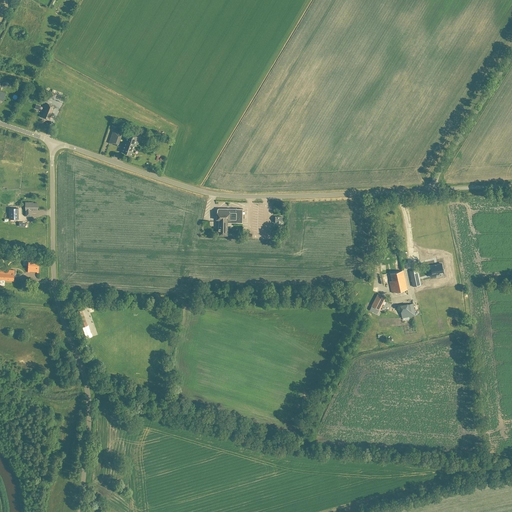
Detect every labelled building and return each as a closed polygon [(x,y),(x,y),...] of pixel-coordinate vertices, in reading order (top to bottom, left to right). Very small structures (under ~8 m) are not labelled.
[(59,101),(61,96),(56,94),(57,91),(52,90),(51,92),(46,90),(44,96),(59,101)] [(49,120),(55,106),(47,103),(42,117),(49,120)] [(113,131),(112,134),(109,143),(117,146),(121,134),(113,131)] [(134,146),(136,147),(139,137),(126,133),(123,141),(128,143),(127,145),(129,146),(130,144),(134,146)] [(131,155),(134,146),(130,144),(129,146),(127,145),(128,143),(123,141),(123,144),(124,144),(122,152),(131,155)] [(31,210),(37,210),(37,204),(31,204),(30,203),(25,203),(25,210),(26,210),(26,217),(31,216),(31,210)] [(9,209),(9,219),(18,219),(18,209),(9,209)] [(227,235),(227,225),(227,223),(227,209),(218,209),(218,210),(217,210),(217,213),(217,212),(216,212),(216,213),(216,219),(216,220),(217,220),(219,220),(219,222),(218,236),(227,236),(227,235)] [(242,209),(227,209),(227,223),(242,223),(242,209)] [(282,226),(282,217),(275,217),(275,223),(274,223),(274,226),(282,226)] [(28,257),(27,272),(29,273),(30,271),(37,272),(36,273),(38,273),(40,257),(28,257)] [(432,272),(429,272),(430,277),(436,276),(435,275),(439,274),(439,273),(443,272),(443,273),(442,269),(443,269),(442,268),(441,264),(437,265),(437,266),(435,266),(435,265),(431,266),(432,272)] [(0,282),(1,283),(1,285),(14,286),(15,271),(0,269),(0,282)] [(391,293),(407,290),(403,271),(390,274),(392,283),(389,284),(391,293)] [(414,271),(410,272),(413,287),(420,285),(418,272),(414,272),(414,271)] [(449,283),(418,288),(419,295),(450,290),(449,283)] [(453,302),(451,292),(442,294),(442,297),(437,298),(438,304),(453,302)] [(377,295),(373,304),(381,307),(384,302),(383,301),(380,300),(381,299),(380,299),(381,297),(377,295)] [(402,319),(415,316),(413,304),(400,306),(402,319)] [(87,325),(82,310),(77,312),(82,327),(87,325)]
